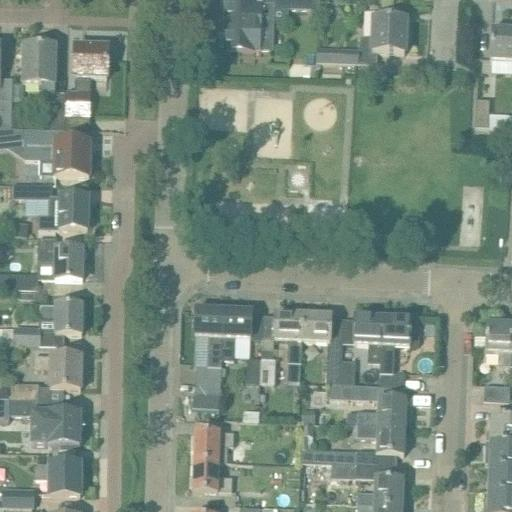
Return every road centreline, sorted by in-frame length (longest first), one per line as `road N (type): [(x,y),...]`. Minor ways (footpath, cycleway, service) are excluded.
road 1 (residential): [(456,283),(164,268)]
road 2 (residential): [(164,268),(172,0)]
road 3 (residential): [(156,511),(164,268)]
road 4 (residential): [(446,511),(456,283)]
